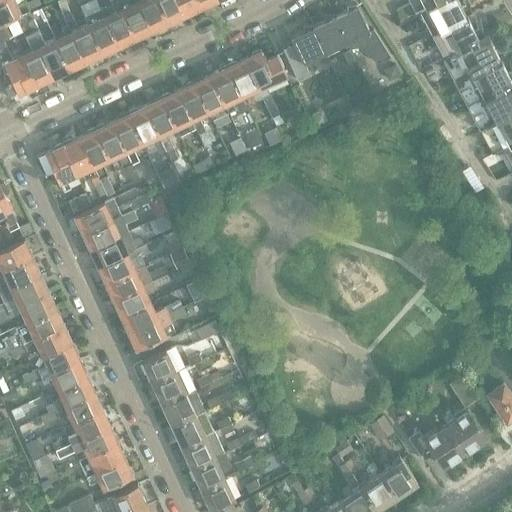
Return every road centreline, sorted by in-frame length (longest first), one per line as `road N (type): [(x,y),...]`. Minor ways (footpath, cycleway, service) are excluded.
road 1 (residential): [(9,134),(182,511)]
road 2 (residential): [(286,0),(9,134)]
